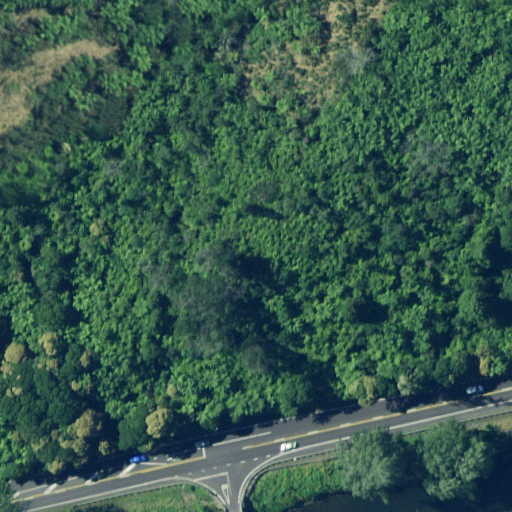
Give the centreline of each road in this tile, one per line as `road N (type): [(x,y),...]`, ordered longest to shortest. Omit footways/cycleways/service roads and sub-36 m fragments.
road 1 (trunk): [(511,386),(221,451)]
road 2 (trunk): [(221,451),(0,500)]
